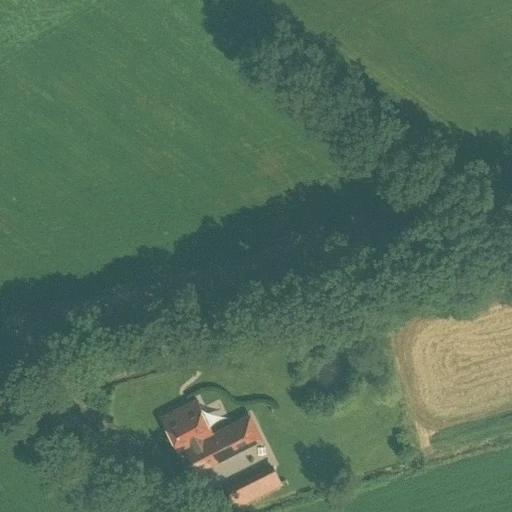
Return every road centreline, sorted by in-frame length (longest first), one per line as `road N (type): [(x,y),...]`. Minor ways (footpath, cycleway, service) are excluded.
road 1 (unclassified): [(23,380),(511,245)]
road 2 (unclassified): [(180,511),(23,380)]
